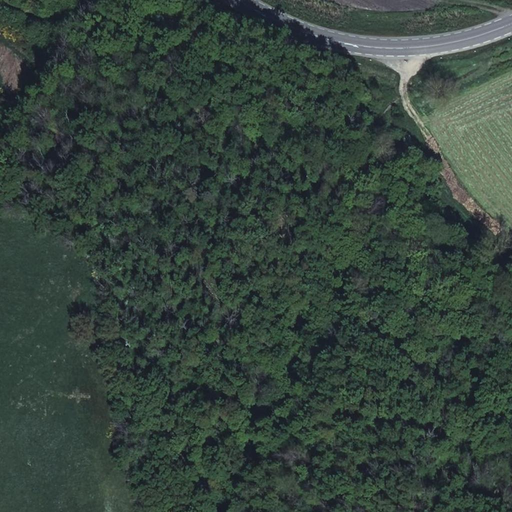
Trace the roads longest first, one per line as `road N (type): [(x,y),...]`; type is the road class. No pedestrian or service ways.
road 1 (secondary): [(240,0),(340,42),(421,48),(511,22)]
road 2 (track): [(404,46),(405,131),(511,245)]
